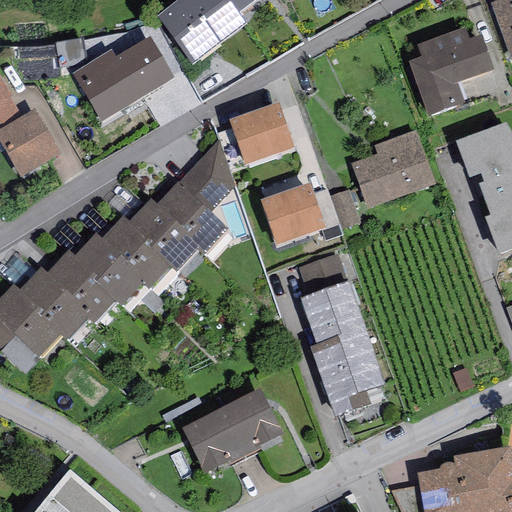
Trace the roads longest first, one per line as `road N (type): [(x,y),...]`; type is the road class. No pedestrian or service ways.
road 1 (residential): [(410,0),(0,241)]
road 2 (residential): [(511,396),(259,511)]
road 3 (residential): [(0,398),(65,431),(172,511)]
